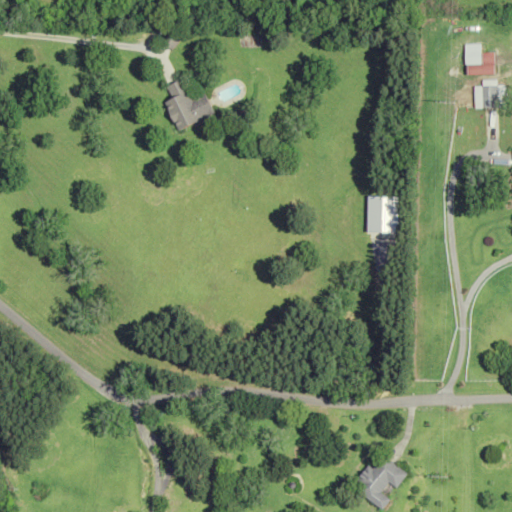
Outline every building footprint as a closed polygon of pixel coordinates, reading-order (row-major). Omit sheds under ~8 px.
[(461,31),(470,31),(470,21),(461,21),(461,31)] [(173,49),(181,36),(171,30),(163,42),(173,49)] [(493,64),(466,64),(466,75),(493,74),(493,64)] [(179,130),(215,113),(205,91),(194,97),(185,78),(169,85),(174,98),(166,102),(179,130)] [(472,86),(472,108),(503,108),(503,86),(472,86)] [(383,508),(390,499),(381,493),(388,483),(396,489),(407,473),(383,456),(373,469),(368,466),(353,488),(383,508)]
